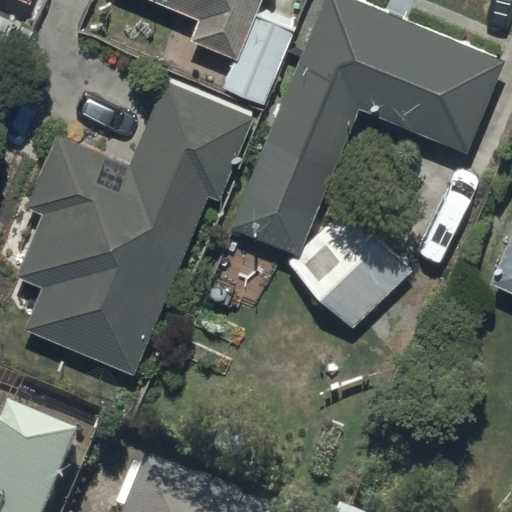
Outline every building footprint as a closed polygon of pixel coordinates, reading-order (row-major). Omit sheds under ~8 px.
[(222,76),(265,93),(296,14),(261,0),(188,0),(197,4),(189,25),(235,44),(222,76)] [(359,92),(466,136),(504,43),(399,0),(314,0),(229,210),(299,238),(359,92)] [(25,315),(135,360),(208,183),(219,187),(254,102),(165,66),(130,151),(57,121),(27,194),(42,200),(17,262),(42,273),(25,315)] [(289,249),(354,316),(412,260),(348,193),(289,249)] [(511,215),(489,267),(511,277),(511,215)] [(0,511),(46,511),(79,434),(10,406),(3,423),(0,421),(0,511)] [(275,511),(150,460),(127,511),(275,511)]
